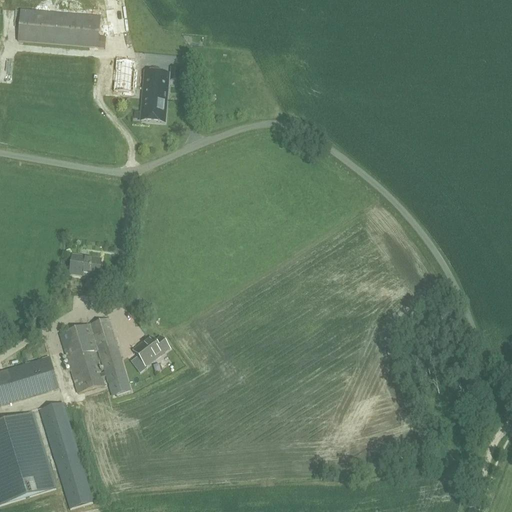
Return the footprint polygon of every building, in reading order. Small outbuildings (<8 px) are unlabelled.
[(134,0),(105,0),(101,47),(131,49),(134,0)] [(18,42),(98,48),(101,18),(21,11),(18,42)] [(157,17),(151,17),(149,53),(168,54),(169,42),(161,42),(162,32),(156,32),(157,17)] [(19,58),(18,84),(40,85),(40,77),(52,78),(52,70),(91,72),(92,58),(27,54),(26,58),(19,58)] [(117,62),(114,92),(133,94),(136,63),(117,62)] [(164,124),(168,75),(145,73),(142,112),(141,112),(140,122),(164,124)] [(99,279),(101,260),(73,256),(70,275),(99,279)] [(108,321),(91,326),(113,397),(131,392),(114,336),(113,336),(108,321)] [(91,326),(60,335),(78,395),(105,387),(102,378),(106,377),(91,326)] [(169,349),(162,339),(155,344),(152,339),(134,352),(146,367),(169,349)] [(0,407),(59,390),(50,358),(0,371),(0,407)] [(63,405),(41,412),(59,473),(82,466),(76,449),(63,405)] [(34,414),(0,424),(0,508),(57,490),(34,414)]
